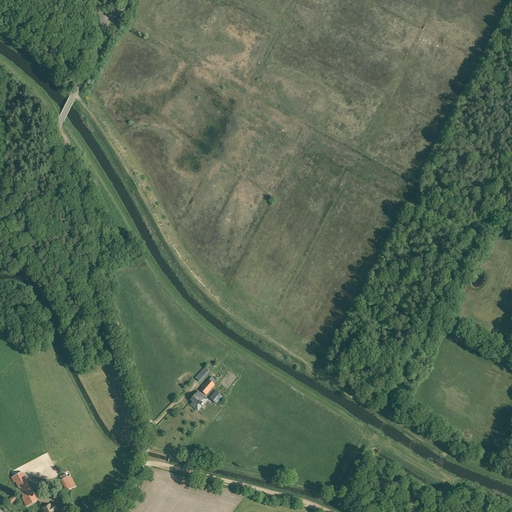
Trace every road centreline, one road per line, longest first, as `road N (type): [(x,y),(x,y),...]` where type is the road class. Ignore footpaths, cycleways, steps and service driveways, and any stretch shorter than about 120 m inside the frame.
road 1 (track): [(61,119),(187,310),(424,474),(511,511)]
road 2 (unclassified): [(114,511),(130,494),(148,429),(57,139),(103,21)]
road 3 (track): [(146,444),(338,501),(373,440)]
road 4 (track): [(330,511),(142,460)]
road 5 (track): [(387,411),(511,477)]
